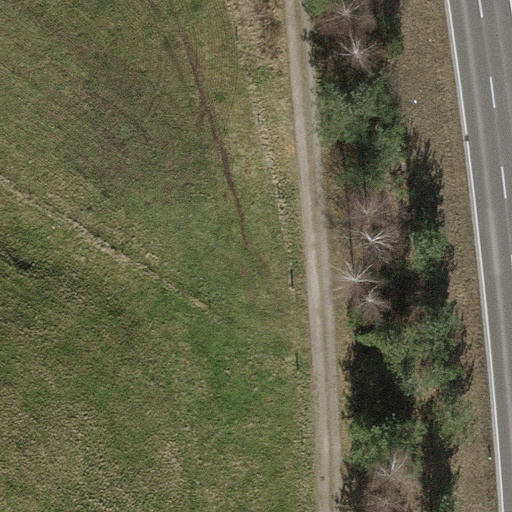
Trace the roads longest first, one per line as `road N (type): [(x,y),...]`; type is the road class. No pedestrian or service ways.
road 1 (track): [(327,511),(291,0)]
road 2 (primary): [(511,234),(482,0)]
